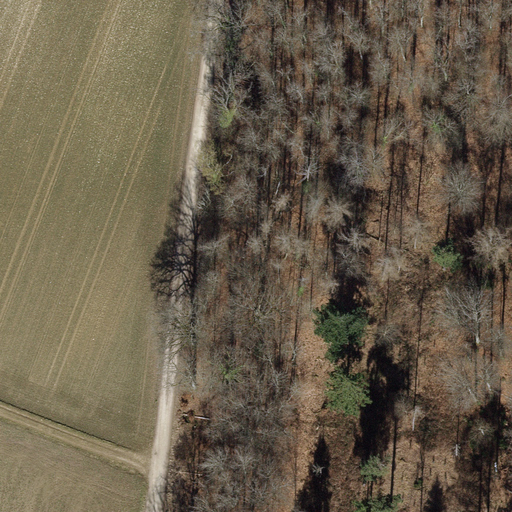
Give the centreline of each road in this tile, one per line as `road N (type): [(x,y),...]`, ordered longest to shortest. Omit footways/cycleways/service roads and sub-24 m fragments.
road 1 (track): [(153,511),(184,222),(219,0)]
road 2 (track): [(159,468),(0,406)]
